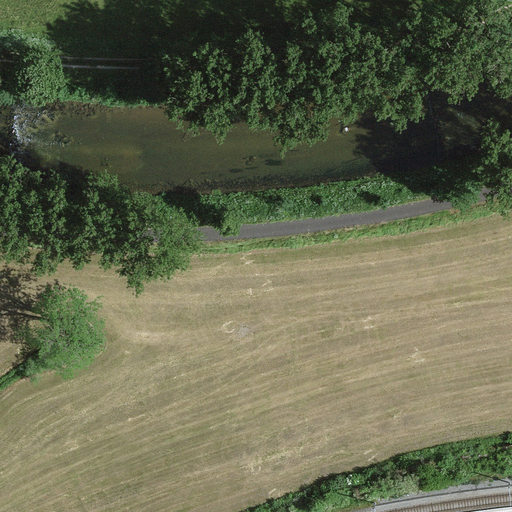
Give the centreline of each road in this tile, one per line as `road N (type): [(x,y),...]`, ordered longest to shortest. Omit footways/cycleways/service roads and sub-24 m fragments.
road 1 (track): [(511,1),(390,41),(161,59),(0,56)]
road 2 (track): [(511,185),(369,216),(186,235),(0,225)]
